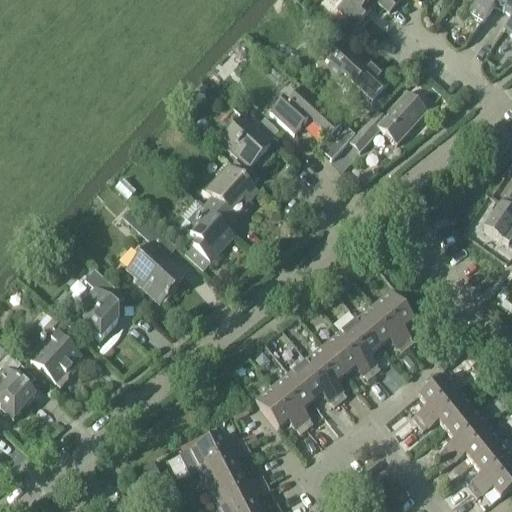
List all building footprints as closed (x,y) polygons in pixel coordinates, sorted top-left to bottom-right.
[(398,6),(391,0),(339,0),(344,4),(336,13),(355,31),(377,7),(388,17),(398,6)] [(511,0),(479,0),(469,16),(482,25),(495,7),(504,13),(511,0)] [(511,41),(511,0),(504,13),(511,19),(511,20),(502,34),(511,41)] [(338,43),(316,68),(335,86),(342,78),(372,106),(391,85),(362,59),(359,63),(359,53),(349,53),(338,43)] [(349,146),(355,140),(301,90),(287,106),(283,102),(269,117),(293,138),(307,123),(328,141),(318,152),(332,164),(349,146)] [(430,94),(426,99),(435,107),(439,102),(430,94)] [(383,121),(377,115),(355,140),(349,146),(360,157),(381,134),(397,149),(428,115),(406,95),(383,121)] [(248,174),(275,145),(237,111),(224,126),(231,133),(219,147),(238,164),(231,172),(239,179),(246,172),(248,174)] [(231,172),(229,170),(206,195),(213,201),(203,211),(234,241),(235,240),(229,234),(241,221),(238,219),(259,197),(239,179),(231,172)] [(501,210),(484,234),(507,250),(511,242),(511,194),(505,204),(505,205),(501,211),(501,210)] [(234,241),(195,204),(176,225),(198,245),(185,260),(202,276),(234,241)] [(122,223),(146,245),(156,234),(132,212),(122,223)] [(186,280),(151,247),(126,274),(149,294),(146,296),(161,310),(170,299),(169,298),(186,280)] [(116,311),(124,303),(94,275),(84,286),(93,295),(78,310),(79,327),(100,346),(119,326),(118,313),(116,311)] [(373,310),(407,353),(413,348),(409,344),(410,343),(402,333),(412,325),(389,297),(373,310)] [(356,324),(378,352),(388,344),(396,354),(397,353),(401,357),(407,353),(373,310),(356,324)] [(82,347),(58,325),(55,329),(49,323),(40,334),(45,339),(42,343),(40,341),(37,345),(39,347),(24,363),(58,394),(67,384),(66,380),(72,375),(65,369),(75,358),(74,356),(82,347)] [(339,338),(373,380),(379,375),(375,370),(377,369),(369,359),(378,352),(356,324),(339,338)] [(322,351),(345,379),(354,372),(362,382),(363,381),(367,385),(373,380),(339,338),(322,351)] [(305,365),(339,407),(345,402),(342,398),(343,397),(336,387),(345,379),(322,351),(305,365)] [(34,384),(3,357),(0,360),(0,414),(12,426),(34,401),(26,393),(34,384)] [(289,378),(311,406),(320,399),(328,409),(330,408),(333,412),(339,407),(305,365),(289,378)] [(272,391),(305,434),(312,429),(308,425),(309,424),(301,414),(311,406),(289,378),(272,391)] [(446,378),(418,401),(425,410),(415,419),(416,420),(412,423),(418,430),(460,396),(446,378)] [(296,435),(299,439),(305,434),(272,391),(254,406),(277,433),(286,426),(294,436),(296,435)] [(460,396),(418,430),(422,436),(427,432),(428,434),(438,425),(446,436),(474,413),(460,396)] [(474,413),(446,436),(453,444),(442,453),(444,454),(440,458),(445,464),(487,430),(474,413)] [(487,430),(445,464),(449,469),(453,466),(454,467),(465,459),(472,468),(500,446),(487,430)] [(198,476),(245,450),(242,444),(236,446),(236,445),(225,450),(219,439),(187,455),(198,476)] [(511,460),(500,446),(472,468),(480,478),(470,486),(471,487),(467,491),(472,497),(511,464),(511,460)] [(244,460),(249,457),(245,450),(198,476),(207,494),(238,478),(233,467),(244,462),(244,460)] [(511,493),(511,464),(472,497),(476,503),(481,499),(481,500),(492,492),(500,502),(511,493)] [(256,483),(244,489),(238,478),(207,494),(216,511),(218,511),(265,489),(262,482),(257,484),(256,483)] [(264,498),(269,496),(265,489),(218,511),(256,511),(253,506),(264,500),(264,498)] [(178,493),(169,497),(175,508),(183,503),(178,493)]
